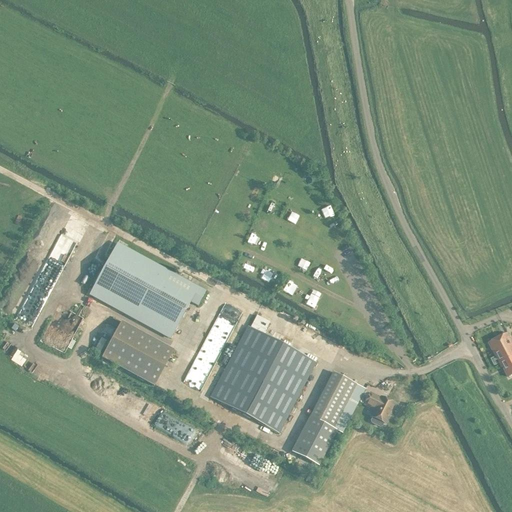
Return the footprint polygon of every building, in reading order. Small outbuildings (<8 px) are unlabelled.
[(255,227),(263,231),(267,221),(259,217),(255,227)] [(247,244),(260,249),(264,240),(250,235),(247,244)] [(117,243),(91,291),(101,297),(117,306),(171,335),(188,305),(190,301),(198,306),(206,291),(117,243)] [(242,268),(250,269),(250,259),(243,258),(242,268)] [(269,281),(273,273),(264,269),(260,277),(269,281)] [(39,270),(19,319),(35,325),(55,276),(39,270)] [(306,304),(315,307),(321,292),(312,289),(306,304)] [(224,305),(184,384),(200,392),(240,313),(224,305)] [(337,319),(342,310),(334,306),(330,315),(337,319)] [(67,352),(82,316),(69,311),(63,324),(53,320),(44,342),(67,352)] [(248,326),(210,397),(279,433),(316,362),(276,341),(263,335),(268,326),(269,323),(259,317),(256,316),(250,327),(248,326)] [(121,322),(102,357),(154,386),(173,351),(121,322)] [(490,359),(492,363),(511,352),(511,343),(507,333),(487,343),(495,357),(490,359)] [(16,351),(12,360),(34,370),(38,361),(16,351)] [(511,352),(492,363),(493,366),(498,364),(500,368),(502,367),(508,378),(511,375),(511,352)] [(333,429),(356,384),(333,372),(291,452),(318,466),(336,431),(333,429)] [(380,399),(369,393),(364,404),(375,409),(371,417),(373,417),(371,421),(372,423),(380,426),(382,426),(383,423),(385,423),(394,404),(381,397),(380,399)]
